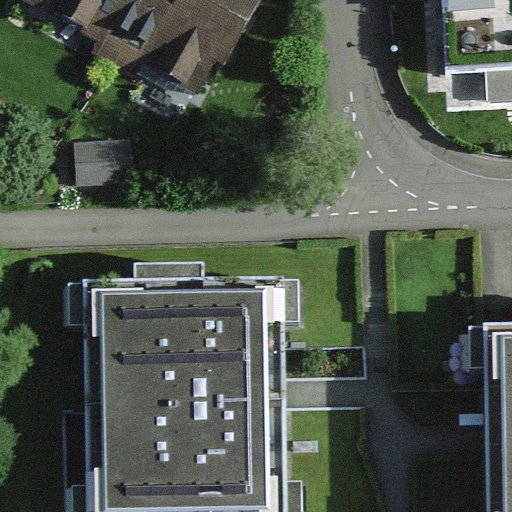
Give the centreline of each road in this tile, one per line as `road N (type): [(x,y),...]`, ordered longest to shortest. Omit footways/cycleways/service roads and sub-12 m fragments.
road 1 (residential): [(368,216),(0,224)]
road 2 (residential): [(353,0),(368,216)]
road 3 (residential): [(511,209),(368,216)]
